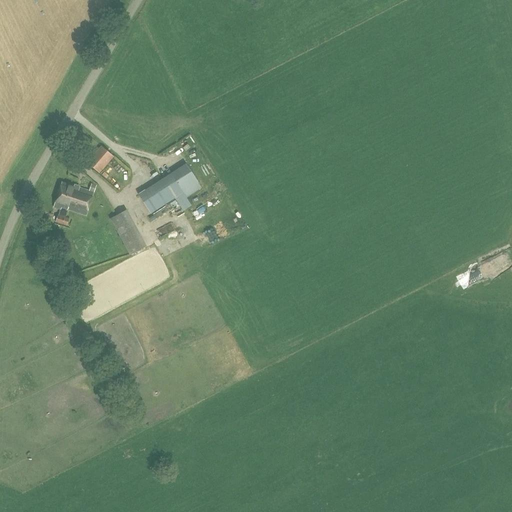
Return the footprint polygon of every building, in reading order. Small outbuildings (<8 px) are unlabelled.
[(99,172),(113,156),(101,145),(87,162),(99,172)] [(139,195),(151,213),(198,183),(186,164),(139,195)] [(85,215),(93,192),(62,181),(54,204),(61,207),(58,215),(58,214),(55,221),(66,225),(69,218),(65,217),(68,209),(85,215)] [(199,202),(211,194),(204,182),(191,191),(199,202)] [(130,254),(146,246),(126,210),(111,219),(130,254)]
